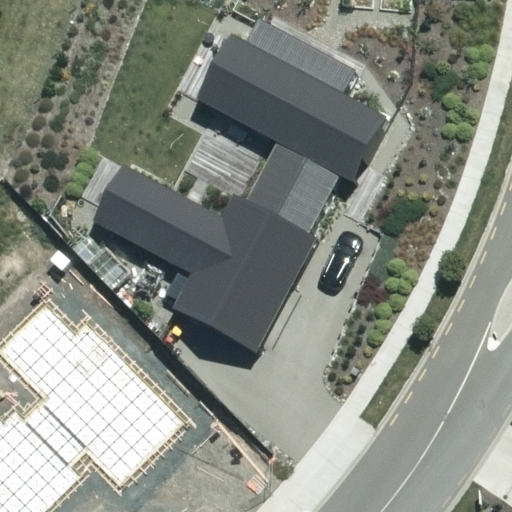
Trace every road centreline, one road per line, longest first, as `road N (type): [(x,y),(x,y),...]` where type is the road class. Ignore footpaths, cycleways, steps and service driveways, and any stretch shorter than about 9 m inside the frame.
road 1 (residential): [(381,511),(470,377)]
road 2 (residential): [(470,377),(511,256)]
